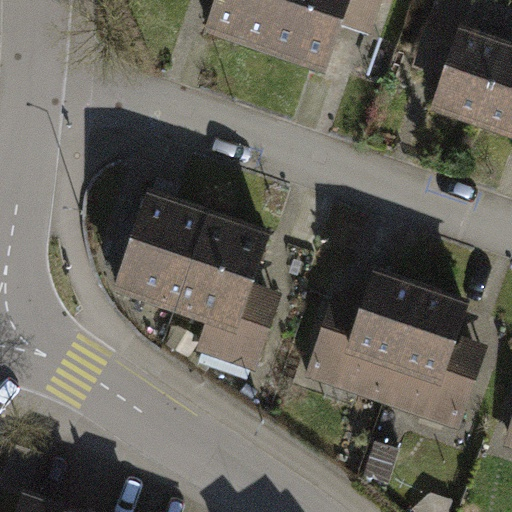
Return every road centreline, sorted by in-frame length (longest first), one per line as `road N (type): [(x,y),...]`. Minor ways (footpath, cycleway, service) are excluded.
road 1 (residential): [(35,79),(80,82),(511,230)]
road 2 (residential): [(0,340),(38,348),(79,370),(293,511)]
road 3 (residential): [(35,79),(0,323)]
